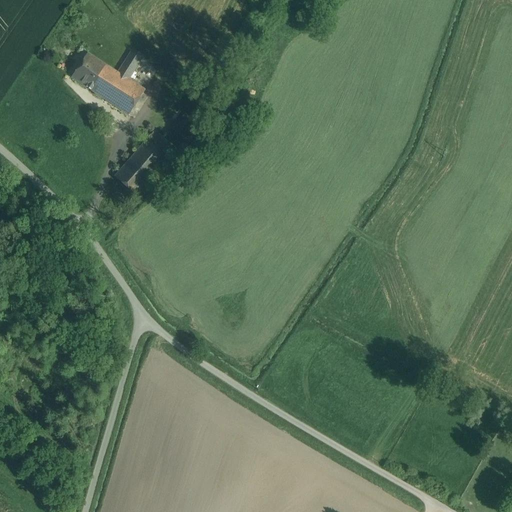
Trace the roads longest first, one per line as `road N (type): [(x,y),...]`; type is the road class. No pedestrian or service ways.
road 1 (unclassified): [(456,511),(289,418),(145,320)]
road 2 (unclassified): [(145,320),(80,221),(0,145)]
road 3 (unclassified): [(145,320),(85,511)]
